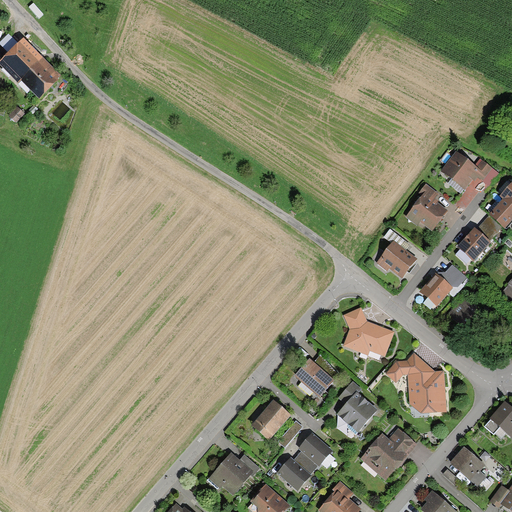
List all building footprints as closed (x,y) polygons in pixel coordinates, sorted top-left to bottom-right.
[(21,83),(43,60),(24,40),(0,63),(0,70),(17,87),(21,83)] [(62,78),(43,60),(21,83),(39,101),(62,78)] [(17,124),(25,115),(18,109),(10,117),(17,124)] [(460,151),(443,171),(472,195),(489,175),(460,151)] [(508,202),(494,218),(511,233),(511,187),(503,198),(508,202)] [(458,210),(429,188),(404,220),(420,233),(425,226),(438,236),(458,210)] [(483,229),(464,249),(481,264),(499,244),(483,229)] [(415,262),(393,246),(379,265),(402,281),(415,262)] [(436,274),(420,293),(437,307),(454,288),(459,288),(467,278),(452,266),(446,272),(439,274),(438,275),(436,274)] [(464,297),(448,315),(464,330),(481,312),(464,297)] [(365,310),(347,317),(353,332),(346,349),(368,358),(369,352),(389,359),(398,333),(370,323),(365,310)] [(397,363),(388,375),(400,383),(405,375),(410,378),(411,407),(428,416),(450,414),(446,371),(436,372),(416,355),(410,363),(397,363)] [(316,360),(300,378),(325,401),(341,382),(316,360)] [(361,395),(344,415),(365,433),(382,414),(361,395)] [(295,419),(276,404),(255,429),(274,444),(295,419)] [(511,413),(503,407),(492,421),(511,436),(511,435),(511,413)] [(387,438),(368,462),(394,483),(422,447),(400,430),(391,441),(387,438)] [(315,432),(279,476),(305,497),(319,481),(312,475),(320,466),(326,471),(341,453),(315,432)] [(481,467),(463,453),(453,466),(471,480),(481,467)] [(236,454),(214,478),(240,501),(262,477),(236,454)] [(343,482),(318,511),(365,511),(354,503),(359,496),(343,482)] [(289,511),(292,509),(269,489),(252,509),(255,511),(289,511)] [(511,490),(508,496),(501,491),(495,499),(511,511),(511,490)] [(450,511),(432,498),(422,511),(450,511)]
